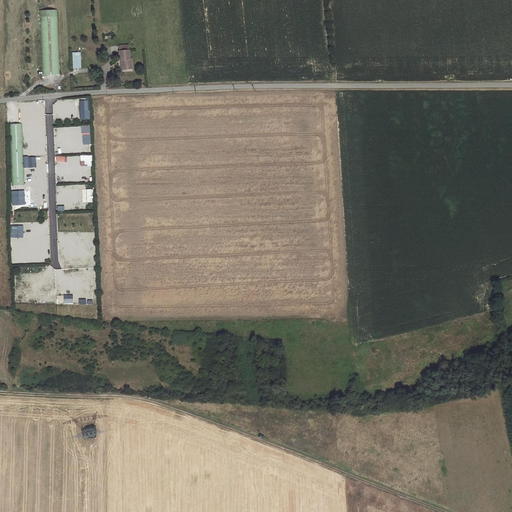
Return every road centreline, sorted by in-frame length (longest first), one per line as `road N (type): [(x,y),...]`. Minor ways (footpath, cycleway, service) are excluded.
road 1 (unclassified): [(511,84),(239,85),(0,101)]
road 2 (track): [(0,391),(144,399),(445,511)]
